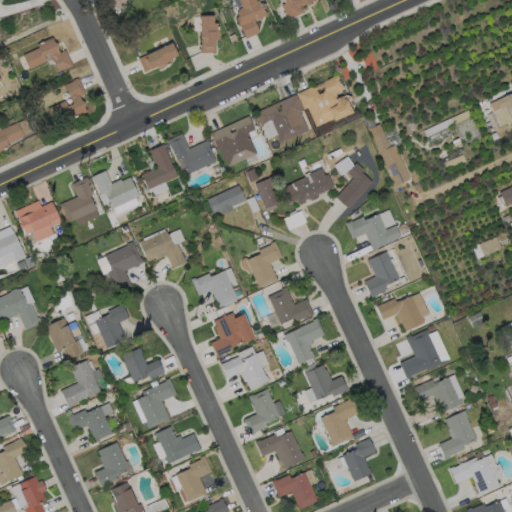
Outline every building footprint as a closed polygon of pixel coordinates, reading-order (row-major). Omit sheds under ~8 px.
[(255,0),(256,1),(259,0),(264,12),(268,13),(266,18),(263,17),(263,18),(254,21),(260,33),(246,39),(236,18),(239,17),(237,14),(239,10),(243,8),(239,0),(255,0)] [(315,0),(310,3),(310,5),(306,6),(304,5),(300,7),(303,13),(287,20),(284,14),(285,14),(281,5),(284,4),(282,0),(315,0)] [(213,16),(214,24),(218,24),(218,33),(219,33),(219,39),(215,40),(215,53),(201,53),(200,16),(213,16)] [(237,40),(232,42),(229,37),(234,34),(237,40)] [(57,49),(59,53),(65,51),(72,66),(65,69),(58,72),(50,54),(44,56),(46,61),(29,70),(23,56),(39,48),(37,45),(52,38),(55,43),(56,43),(58,47),(57,49)] [(172,63),(164,67),(164,68),(158,70),(157,67),(144,73),(138,59),(171,43),(177,56),(170,59),(172,63)] [(336,93),(338,98),(342,97),(343,100),(346,99),(352,113),(334,122),(333,120),(316,127),(307,107),(303,109),(297,94),(337,76),(344,90),(336,93)] [(85,106),(84,107),(86,113),(71,120),(69,115),(53,123),(47,109),(64,101),(67,107),(73,104),(64,86),(72,82),(72,81),(78,78),(85,95),(79,97),(81,101),(83,102),(85,106)] [(13,86),(16,91),(18,95),(15,96),(13,92),(12,93),(9,88),(13,86)] [(511,93),(511,123),(511,122),(500,127),(489,104),(511,93)] [(300,113),(308,131),(279,144),(270,123),(261,127),(255,113),(295,95),(303,111),(300,113)] [(471,117),(426,137),(423,131),(468,110),(471,117)] [(248,135),(256,155),(227,167),(219,149),(217,150),(210,134),(248,117),(254,131),(248,133),(248,135)] [(0,130),(26,120),(32,134),(8,144),(9,148),(0,152),(0,130)] [(379,124),(390,148),(394,145),(410,179),(393,186),(384,166),(385,165),(369,129),(379,124)] [(182,134),(189,149),(207,140),(210,145),(208,146),(215,162),(187,175),(180,159),(177,161),(170,145),(168,146),(166,141),(182,134)] [(177,177),(148,190),(141,175),(156,168),(148,151),(163,144),(165,148),(164,149),(177,177)] [(466,162),(448,170),(445,163),(463,155),(466,162)] [(347,157),(353,166),(356,163),(363,170),(360,173),(372,183),(348,209),(336,198),(353,178),(347,173),(351,169),(341,176),(334,166),(347,157)] [(307,166),(301,169),(298,163),(304,161),(307,166)] [(258,179),(250,183),(245,173),(253,169),(258,179)] [(321,169),(324,176),(327,175),(333,188),(316,195),(318,198),(310,201),(309,199),(298,203),(297,200),(286,205),(282,197),(286,195),(283,187),(308,176),(308,175),(321,169)] [(105,171),(111,184),(120,180),(121,182),(130,178),(139,196),(112,209),(105,196),(104,193),(100,195),(91,177),(105,171)] [(277,205),(265,210),(255,184),(269,179),(268,178),(272,176),(276,187),(271,189),(277,205)] [(96,210),(68,223),(59,205),(77,197),(71,185),(87,178),(89,182),(87,183),(93,195),(89,196),(96,210)] [(230,207),(232,210),(222,214),(220,210),(213,213),(207,201),(238,186),(245,200),(230,207)] [(511,203),(505,207),(499,193),(511,187),(511,203)] [(259,210),(252,213),(246,200),(253,197),(259,210)] [(38,201),(41,207),(51,202),(60,223),(49,228),(52,235),(29,245),(14,212),(38,201)] [(306,223),(289,231),(283,219),(301,211),(306,223)] [(378,214),(385,230),(395,226),(400,238),(377,248),(377,249),(373,251),(365,234),(353,239),(346,224),(351,221),(351,222),(362,217),(364,221),(378,214)] [(166,231),(171,244),(172,244),(173,246),(177,245),(185,263),(172,269),(166,256),(156,260),(155,258),(147,262),(138,242),(143,240),(143,241),(166,231)] [(0,239),(14,233),(20,247),(21,247),(25,257),(16,261),(12,252),(0,257),(0,239)] [(501,248),(483,256),(478,245),(496,237),(501,248)] [(132,242),(140,258),(141,258),(143,263),(124,271),(131,287),(116,293),(107,273),(111,271),(110,270),(111,270),(104,256),(127,246),(126,244),(132,242)] [(282,258),(269,263),(277,281),(272,284),(272,283),(258,289),(251,273),(250,274),(249,273),(247,272),(246,271),(243,269),(242,267),(241,264),(241,262),(242,260),(243,259),(246,259),(248,260),(260,255),(258,251),(270,245),(270,244),(275,242),(282,258)] [(375,296),(371,298),(363,282),(375,277),(367,261),(386,252),(398,280),(384,286),(386,290),(374,295),(375,296)] [(34,266),(29,268),(25,259),(31,257),(34,266)] [(26,267),(19,270),(17,264),(23,261),(26,267)] [(64,280),(57,283),(53,274),(60,271),(64,280)] [(224,271),(237,298),(223,305),(223,306),(218,308),(211,291),(198,296),(191,280),(195,278),(195,280),(208,274),(210,277),(224,271)] [(241,295),(236,297),(232,289),(238,287),(241,295)] [(286,287),(294,305),(306,300),(313,316),(308,318),(309,319),(297,325),(294,318),(280,325),(267,297),(281,291),(281,290),(286,287)] [(19,289),(27,305),(30,304),(37,319),(38,318),(40,323),(25,330),(18,315),(0,323),(0,297),(11,293),(10,292),(16,289),(16,290),(19,289)] [(411,296),(420,319),(422,318),(424,323),(405,332),(401,323),(399,324),(395,315),(382,320),(376,307),(394,299),(396,303),(411,296)] [(126,340),(107,349),(94,321),(108,315),(107,312),(119,306),(119,305),(122,303),(128,318),(118,323),(126,340)] [(484,322),(472,328),(468,318),(479,312),(484,322)] [(232,313),(234,318),(243,314),(254,339),(244,343),(243,341),(230,347),(232,350),(220,356),(220,357),(217,359),(210,343),(219,339),(214,328),(216,327),(213,322),(232,313)] [(63,318),(74,342),(77,341),(82,351),(81,352),(82,354),(67,361),(62,350),(57,353),(45,326),(63,318)] [(311,341),(313,344),(309,346),(314,357),(298,364),(288,342),(287,343),(283,336),(313,322),(312,321),(316,319),(324,335),(311,341)] [(71,338),(75,337),(81,352),(85,350),(73,321),(66,324),(71,338)] [(511,351),(501,328),(511,322),(511,351)] [(427,330),(442,362),(410,377),(411,378),(407,380),(399,364),(414,357),(405,338),(410,335),(411,337),(427,330)] [(265,339),(260,341),(257,335),(262,333),(265,339)] [(251,347),(255,355),(262,351),(268,365),(261,368),(265,377),(267,376),(269,381),(249,390),(246,382),(244,383),(239,373),(227,378),(221,365),(238,357),(237,354),(251,347)] [(141,353),(146,365),(158,360),(164,374),(150,380),(148,375),(133,382),(122,356),(140,348),(142,353),(141,353)] [(72,406),(68,408),(60,391),(77,383),(70,368),(85,361),(100,392),(72,405),(72,406)] [(322,365),(325,370),(326,370),(331,381),(341,377),(348,392),(345,393),(344,392),(332,397),(331,394),(316,401),(304,374),(322,365)] [(449,377),(461,405),(442,413),(438,405),(437,406),(432,396),(420,401),(414,388),(431,380),(433,384),(435,383),(449,377)] [(170,421),(165,423),(165,421),(148,429),(145,423),(146,422),(136,400),(143,397),(141,393),(165,382),(165,381),(169,379),(176,395),(161,402),(170,421)] [(477,388),(475,394),(469,391),(471,386),(477,388)] [(267,392),(279,417),(265,424),(266,427),(254,433),(255,434),(250,436),(243,420),(256,415),(248,397),(252,395),(253,396),(267,389),(268,392),(267,392)] [(497,407),(492,409),(487,398),(492,396),(497,407)] [(353,439),(348,442),(348,440),(331,447),(328,441),(330,440),(320,418),(334,412),(332,408),(348,400),(348,399),(351,397),(359,414),(345,420),(353,439)] [(319,408),(313,411),(311,406),(317,403),(319,408)] [(100,407),(112,434),(99,440),(99,441),(95,443),(87,426),(74,432),(67,416),(72,414),(73,416),(85,410),(86,414),(100,407)] [(448,458),(445,460),(438,445),(451,439),(447,430),(449,429),(444,420),(465,411),(468,417),(466,418),(476,440),(462,446),(463,450),(447,457),(448,458)] [(0,420),(8,416),(15,432),(10,434),(9,432),(0,436),(0,420)] [(131,428),(126,431),(123,425),(128,422),(131,428)] [(171,427),(176,438),(180,436),(182,439),(194,434),(201,450),(195,453),(195,452),(167,465),(164,458),(165,457),(155,434),(171,427)] [(290,431),(301,454),(302,453),(305,460),(285,469),(281,460),(279,461),(274,451),(261,457),(255,442),(259,440),(260,441),(275,435),(276,438),(290,431)] [(14,458),(19,470),(20,469),(22,474),(6,482),(6,483),(0,486),(0,453),(4,451),(2,448),(15,442),(15,441),(20,439),(27,452),(14,458)] [(363,457),(368,470),(369,469),(371,474),(353,482),(342,456),(355,451),(354,450),(356,449),(355,445),(369,439),(375,452),(363,457)] [(105,486),(101,488),(95,473),(104,469),(99,458),(100,457),(97,452),(116,443),(129,470),(115,477),(116,480),(105,485),(105,486)] [(481,452),(495,482),(496,481),(499,486),(479,495),(474,485),(475,484),(471,476),(456,483),(449,469),(453,467),(454,468),(475,458),(474,455),(481,452)] [(207,496),(203,497),(202,496),(187,502),(175,475),(189,469),(188,465),(200,460),(199,458),(204,456),(211,473),(199,478),(207,496)] [(304,473),(315,497),(317,496),(319,501),(299,510),(291,493),(278,498),(271,482),(275,480),(276,481),(288,475),(290,479),(304,473)] [(373,481),(368,483),(365,478),(370,475),(373,481)] [(35,477),(37,483),(41,481),(46,491),(42,493),(45,500),(39,503),(43,511),(25,511),(24,510),(28,508),(26,504),(19,507),(11,488),(35,477)] [(126,483),(137,506),(140,504),(143,511),(125,511),(123,511),(116,511),(111,499),(113,498),(110,491),(126,483)] [(168,508),(159,511),(148,511),(146,508),(152,505),(151,504),(164,498),(168,508)] [(203,511),(208,510),(207,507),(219,501),(219,500),(222,499),(228,511),(203,511)] [(15,511),(0,511),(0,505),(11,501),(15,511)] [(499,501),(503,511),(466,511),(466,510),(471,508),(471,509),(483,504),(485,508),(499,501)]
